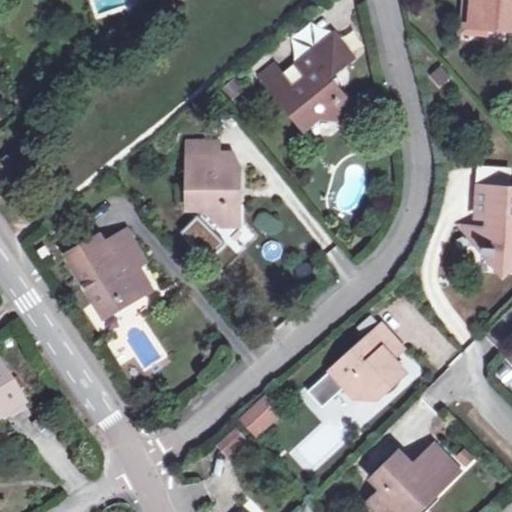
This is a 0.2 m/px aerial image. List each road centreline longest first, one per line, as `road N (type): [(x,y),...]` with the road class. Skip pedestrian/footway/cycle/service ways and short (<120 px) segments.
road 1 (residential): [(138,467),(370,272),(404,226),(416,169),(382,0)]
road 2 (residential): [(138,467),(0,258)]
